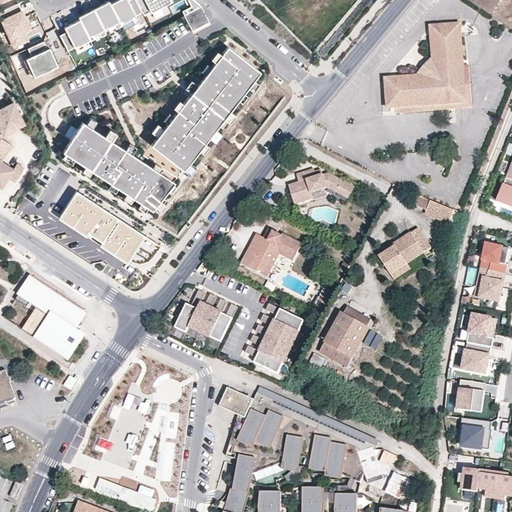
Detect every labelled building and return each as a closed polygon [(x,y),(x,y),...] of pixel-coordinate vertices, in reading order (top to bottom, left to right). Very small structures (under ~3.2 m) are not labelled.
[(128,0),(117,0),(111,4),(121,24),(143,12),(136,0),(128,0)] [(136,0),(143,12),(145,16),(171,2),(169,0),(136,0)] [(94,9),(104,29),(114,24),(117,30),(122,27),(121,24),(111,4),(109,1),(94,9)] [(0,12),(0,15),(12,41),(25,35),(23,32),(30,28),(19,3),(0,12)] [(210,21),(202,6),(184,15),(192,31),(210,21)] [(104,29),(94,9),(79,17),(80,19),(89,37),(99,32),(102,37),(107,34),(104,29)] [(60,35),(68,51),(90,39),(89,37),(80,19),(65,27),(67,32),(60,35)] [(461,65),(458,25),(431,27),(433,55),(435,71),(430,76),(414,77),(386,80),(389,107),(395,107),(464,101),(461,65)] [(25,35),(12,41),(14,46),(27,40),(25,35)] [(26,59),(35,77),(58,66),(52,52),(50,53),(44,41),(28,49),(32,56),(26,59)] [(228,47),(151,145),(184,170),(260,72),(228,47)] [(433,55),(414,77),(430,76),(435,71),(433,55)] [(467,64),(461,65),(464,101),(395,107),(396,112),(470,106),(467,64)] [(25,124),(14,102),(0,108),(0,130),(3,136),(25,124)] [(134,197),(153,210),(175,181),(113,141),(118,134),(110,129),(105,136),(83,122),(64,152),(86,166),(83,171),(90,175),(93,171),(127,193),(124,197),(131,202),(134,197)] [(4,147),(7,142),(1,138),(0,137),(0,159),(2,161),(9,150),(4,147)] [(2,161),(0,159),(0,187),(1,188),(7,177),(13,168),(2,161)] [(15,182),(25,168),(16,163),(13,168),(7,177),(15,182)] [(343,183),(327,174),(321,177),(320,175),(315,177),(313,172),(311,169),(295,175),(297,183),(286,186),(293,206),(312,200),(310,194),(325,188),(337,194),(347,199),(353,188),(343,183)] [(511,206),(511,179),(508,178),(507,177),(498,201),(511,206)] [(159,242),(80,191),(60,220),(86,237),(87,234),(103,244),(102,247),(128,264),(131,260),(135,262),(149,262),(161,246),(159,242)] [(449,225),(455,211),(431,201),(431,202),(418,197),(414,206),(426,211),(425,215),(449,225)] [(431,248),(419,228),(394,245),(395,247),(380,257),(391,274),(407,263),(431,248)] [(269,230),(264,238),(269,241),(274,232),(269,230)] [(282,237),(274,232),(269,241),(264,238),(258,235),(248,252),(256,257),(250,269),(267,278),(280,254),(293,261),(302,245),(283,235),(282,237)] [(505,274),(509,249),(486,245),(482,269),(505,274)] [(411,270),(407,263),(391,274),(395,281),(411,270)] [(474,285),(477,269),(468,267),(465,283),(474,285)] [(500,301),(505,274),(482,269),(476,296),(500,301)] [(87,313),(31,276),(19,294),(29,301),(36,306),(48,313),(33,336),(60,354),(69,360),(83,338),(84,336),(75,331),(87,313)] [(187,304),(175,328),(186,333),(189,327),(221,342),(238,308),(232,305),(227,316),(222,314),(227,303),(221,300),(216,311),(212,309),(217,298),(211,295),(205,306),(201,303),(205,294),(199,291),(192,307),(187,304)] [(19,294),(15,300),(26,307),(29,301),(19,294)] [(279,374),(304,321),(269,304),(267,310),(278,315),(276,320),(264,315),(261,321),(272,326),(271,331),(259,326),(256,331),(267,337),(265,341),(254,335),(251,342),(262,347),(260,352),(249,347),(246,353),(257,358),(255,363),(279,374)] [(48,313),(36,306),(33,311),(22,329),(33,336),(48,313)] [(370,328),(343,314),(327,343),(353,358),(370,328)] [(493,339),(496,319),(473,314),(467,343),(491,347),(492,347),(494,339),(493,339)] [(353,358),(327,343),(321,353),(348,368),(353,358)] [(486,374),(491,347),(467,343),(463,369),(486,374)] [(315,356),(308,369),(321,376),(328,362),(315,356)] [(0,371),(0,403),(16,398),(6,370),(0,371)] [(77,379),(69,375),(63,385),(70,390),(76,381),(77,379)] [(486,384),(461,380),(457,409),(482,413),(486,384)] [(380,441),(260,387),(258,392),(267,397),(377,447),(380,441)] [(228,389),(221,408),(239,416),(246,419),(251,408),(254,400),(228,389)] [(343,475),(361,483),(377,447),(267,397),(258,392),(254,400),(251,408),(246,419),(239,416),(227,456),(239,460),(245,477),(253,474),(283,463),(302,457),(311,461),(343,475)] [(492,430),(493,422),(463,418),(462,427),(465,428),(463,446),(490,450),(493,431),(492,430)] [(0,440),(3,447),(15,442),(12,435),(0,440)] [(372,447),(357,452),(368,484),(383,478),(372,447)] [(238,454),(232,490),(248,493),(254,457),(238,454)] [(379,461),(369,485),(400,499),(409,479),(395,473),(397,469),(379,461)] [(463,490),(478,492),(479,488),(481,470),(466,468),(465,474),(460,474),(459,482),(464,483),(463,490)] [(499,476),(500,473),(481,470),(479,488),(487,490),(497,491),(499,476)] [(511,477),(509,478),(499,476),(497,491),(497,494),(507,495),(511,496),(511,477)] [(156,499),(100,477),(96,488),(152,509),(156,499)] [(23,485),(16,482),(10,496),(17,499),(23,485)] [(244,511),(250,493),(231,488),(224,511),(244,511)] [(324,511),(326,503),(324,488),(303,488),(303,511),(324,511)] [(497,491),(487,490),(487,497),(496,499),(497,494),(497,491)] [(281,511),(281,492),(266,492),(260,494),(259,507),(259,511),(281,511)] [(357,511),(357,494),(336,494),(335,510),(335,511),(357,511)] [(105,511),(80,502),(75,511),(105,511)]
